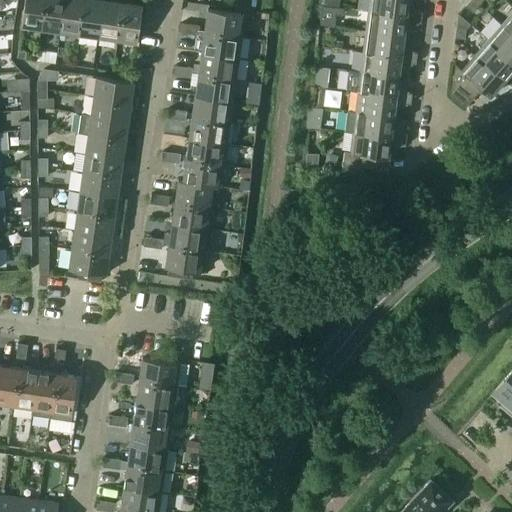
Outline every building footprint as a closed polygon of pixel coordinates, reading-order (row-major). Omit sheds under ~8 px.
[(41,28),(44,0),(24,0),(21,26),(41,28)] [(44,0),(41,28),(60,31),(64,0),(44,0)] [(64,0),(60,31),(79,34),(83,0),(64,0)] [(83,0),(79,34),(98,37),(103,0),(83,0)] [(103,0),(98,37),(117,40),(122,2),(106,0),(103,0)] [(369,0),(368,10),(406,15),(407,10),(408,0),(369,0)] [(473,12),(479,5),(473,0),(469,0),(465,5),(473,12)] [(122,2),(117,40),(137,42),(142,5),(122,2)] [(204,30),(241,36),(244,14),(207,8),(204,30)] [(368,10),(366,31),(404,35),(406,21),(413,22),(414,11),(407,10),(406,15),(368,10)] [(414,11),(413,22),(421,23),(422,12),(414,11)] [(511,11),(501,24),(511,33),(511,11)] [(189,33),(190,23),(181,22),(180,32),(189,33)] [(190,23),(189,33),(198,35),(198,30),(199,25),(190,23)] [(511,33),(501,24),(488,39),(511,60),(511,33)] [(465,39),(466,29),(456,27),(455,37),(465,39)] [(238,57),(241,36),(204,30),(201,52),(238,57)] [(366,31),(363,51),(401,56),(402,50),(404,35),(366,31)] [(511,60),(488,39),(475,55),(504,80),(511,70),(511,60)] [(401,61),(408,62),(409,51),(402,50),(401,56),(363,51),(360,71),(399,76),(401,61)] [(417,52),(409,51),(408,62),(415,63),(417,52)] [(235,79),(238,57),(201,52),(198,73),(235,79)] [(490,96),(504,80),(475,55),(461,70),(455,64),(452,79),(473,98),(481,88),(490,96)] [(182,76),(184,66),(175,65),(173,75),(182,76)] [(184,66),(182,76),(191,77),(193,67),(184,66)] [(37,89),(47,89),(47,82),(56,78),(56,70),(44,67),(38,75),(38,80),(37,80),(37,89)] [(358,91),(396,96),(397,91),(399,76),(360,71),(349,70),(346,89),(358,91)] [(232,100),(235,79),(198,73),(195,95),(232,100)] [(93,96),(130,101),(133,81),(96,76),(93,96)] [(28,77),(17,78),(18,90),(29,89),(28,77)] [(47,97),(47,89),(37,89),(37,108),(53,108),(54,97),(47,97)] [(358,91),(355,111),(393,116),(395,102),(403,103),(404,92),(397,91),(396,96),(358,91)] [(404,92),(403,103),(410,104),(412,93),(404,92)] [(229,121),(232,100),(195,95),(192,116),(229,121)] [(93,96),(91,114),(128,120),(130,101),(93,96)] [(176,119),(178,109),(169,108),(167,117),(176,119)] [(178,109),(176,119),(185,120),(187,110),(178,109)] [(355,111),(353,132),(391,137),(391,131),(393,116),(355,111)] [(125,139),(128,120),(91,114),(80,113),(77,133),(88,134),(125,139)] [(226,143),(229,121),(192,116),(189,137),(226,143)] [(37,128),(47,128),(47,118),(37,118),(37,128)] [(20,130),(29,129),(29,120),(20,120),(20,130)] [(47,137),(47,128),(37,128),(37,137),(47,137)] [(29,138),(29,129),(20,130),(20,138),(29,138)] [(382,159),(382,157),(388,158),(390,142),(397,143),(399,132),(391,131),(391,137),(353,132),(350,151),(344,151),(342,164),(368,167),(370,155),(375,156),(375,158),(382,159)] [(406,133),(399,132),(397,143),(405,144),(406,133)] [(88,134),(85,153),(122,158),(125,139),(88,134)] [(223,164),(226,143),(189,137),(186,159),(223,164)] [(170,161),(171,152),(162,150),(161,160),(170,161)] [(171,152),(170,161),(179,163),(180,153),(171,152)] [(85,153),(82,172),(119,177),(122,158),(85,153)] [(37,167),(47,166),(47,157),(37,157),(37,167)] [(20,168),(30,168),(30,159),(20,159),(20,168)] [(186,159),(183,180),(182,180),(215,185),(215,186),(220,186),(223,164),(186,159)] [(47,176),(47,166),(37,167),(37,176),(47,176)] [(30,177),(30,168),(20,168),(20,177),(30,177)] [(82,172),(79,191),(117,196),(119,177),(82,172)] [(177,179),(174,201),(212,207),(215,186),(215,185),(182,180),(183,180),(177,179)] [(79,191),(77,210),(114,216),(117,196),(79,191)] [(159,204),(160,194),(151,193),(150,203),(159,204)] [(160,194),(159,204),(168,205),(169,196),(160,194)] [(38,206),(47,206),(47,197),(37,197),(38,206)] [(20,207),(31,207),(30,198),(20,198),(20,207)] [(174,201),(171,223),(209,228),(212,207),(174,201)] [(48,215),(47,206),(38,206),(38,215),(48,215)] [(31,216),(31,207),(20,207),(20,216),(31,216)] [(77,210),(74,229),(111,235),(114,216),(77,210)] [(206,250),(209,228),(171,223),(168,244),(206,250)] [(74,229),(71,248),(108,254),(111,235),(74,229)] [(21,236),(21,245),(31,245),(31,235),(21,236)] [(38,236),(38,245),(48,245),(48,235),(38,236)] [(153,247),(154,237),(145,236),(144,246),(153,247)] [(154,237),(153,247),(162,248),(163,238),(154,237)] [(202,272),(206,250),(168,244),(165,266),(172,267),(171,276),(186,278),(187,270),(202,272)] [(31,245),(21,245),(21,254),(31,254),(31,245)] [(48,245),(38,245),(38,255),(49,254),(48,245)] [(108,254),(71,248),(68,268),(105,274),(108,254)] [(291,326),(272,313),(256,336),(276,349),(291,326)] [(16,351),(26,353),(27,344),(17,342),(16,351)] [(54,357),(64,358),(65,349),(55,348),(54,357)] [(26,353),(16,351),(15,360),(25,362),(26,353)] [(64,358),(54,357),(53,366),(63,367),(64,358)] [(139,379),(176,385),(185,386),(189,364),(142,357),(139,379)] [(19,367),(0,364),(0,402),(13,404),(19,367)] [(13,404),(32,407),(38,370),(19,367),(13,404)] [(511,368),(494,389),(511,405),(511,411),(511,412),(511,368)] [(57,372),(38,370),(32,407),(31,415),(50,418),(57,372)] [(123,382),(124,372),(115,371),(114,381),(123,382)] [(57,372),(50,418),(70,421),(77,375),(57,372)] [(124,372),(123,382),(132,384),(133,374),(124,372)] [(173,406),(176,385),(139,379),(136,401),(173,406)] [(170,427),(173,406),(136,401),(133,422),(170,427)] [(117,425),(118,415),(109,414),(108,424),(117,425)] [(118,415),(117,425),(126,426),(127,416),(118,415)] [(133,422),(129,444),(167,449),(170,427),(133,422)] [(129,444),(126,465),(164,470),(167,449),(129,444)] [(111,468),(112,458),(103,457),(102,466),(111,468)] [(112,458),(111,468),(120,469),(121,459),(112,458)] [(164,470),(126,465),(123,486),(161,492),(164,470)] [(430,479),(399,511),(438,511),(451,499),(430,479)] [(150,511),(157,511),(161,492),(123,486),(120,508),(150,511)] [(0,494),(0,496),(0,511),(17,511),(19,497),(0,494)] [(19,497),(17,511),(36,511),(38,500),(19,497)] [(105,510),(106,501),(97,499),(96,509),(105,510)] [(38,500),(36,511),(56,511),(58,503),(38,500)] [(115,502),(106,501),(105,510),(114,511),(115,502)]
